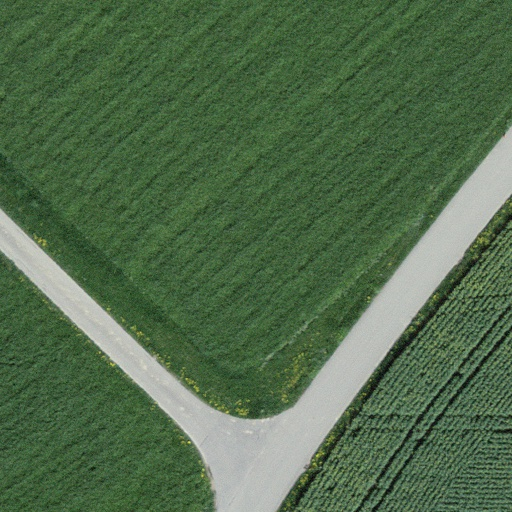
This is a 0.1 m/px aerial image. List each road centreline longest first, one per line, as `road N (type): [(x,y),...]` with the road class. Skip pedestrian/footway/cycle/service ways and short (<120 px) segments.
road 1 (unclassified): [(264,486),(511,162)]
road 2 (unclassified): [(0,226),(264,486)]
